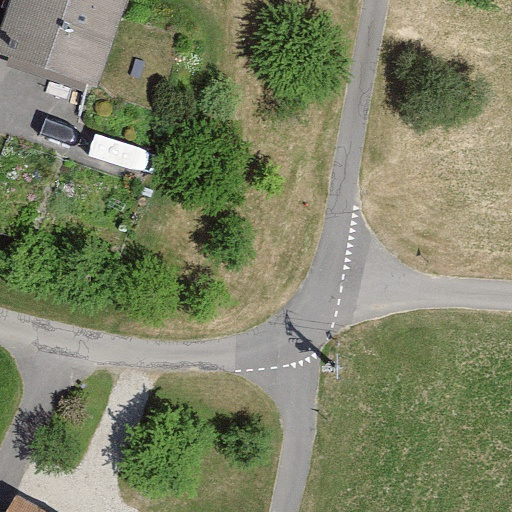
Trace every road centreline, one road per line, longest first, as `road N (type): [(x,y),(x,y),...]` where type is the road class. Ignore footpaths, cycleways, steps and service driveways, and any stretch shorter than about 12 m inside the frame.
road 1 (unclassified): [(0,330),(82,354),(209,366),(270,357),(295,337),(325,287)]
road 2 (unclassified): [(373,0),(325,287)]
road 3 (unclassified): [(511,306),(409,302),(325,287)]
